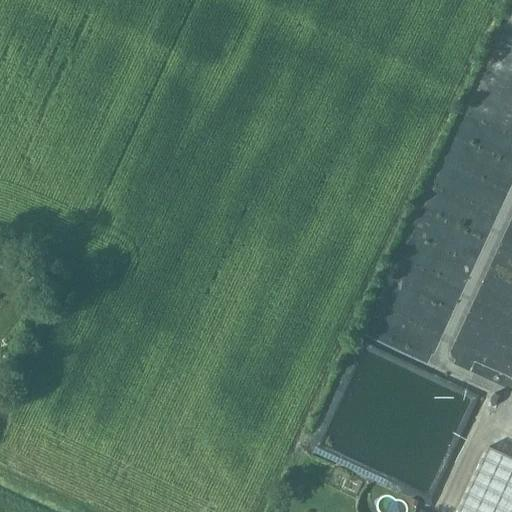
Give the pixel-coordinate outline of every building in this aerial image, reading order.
[(506,143),(511,145),(511,124),(496,116),(491,127),(510,137),(506,143)] [(401,242),(370,320),(439,348),(459,299),(461,300),(491,227),(492,227),(505,196),(449,174),(453,165),(511,188),(511,185),(511,149),(456,127),(408,245),(401,242)] [(26,285),(34,295),(44,288),(36,278),(26,285)] [(505,452),(511,441),(498,434),(492,445),(505,452)] [(457,511),(511,511),(511,459),(487,448),(457,511)]
